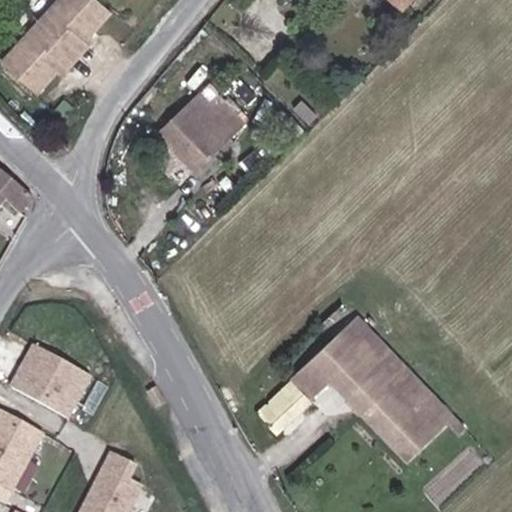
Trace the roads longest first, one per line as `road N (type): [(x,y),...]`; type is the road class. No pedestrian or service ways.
road 1 (tertiary): [(67,198),(180,360),(246,511)]
road 2 (tertiary): [(195,0),(130,79),(67,198)]
road 3 (residential): [(0,312),(67,198)]
